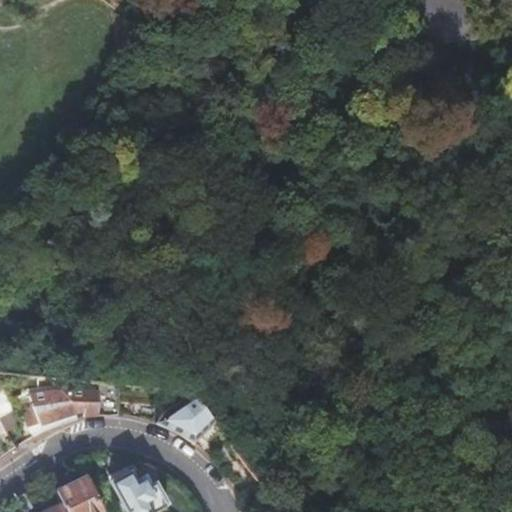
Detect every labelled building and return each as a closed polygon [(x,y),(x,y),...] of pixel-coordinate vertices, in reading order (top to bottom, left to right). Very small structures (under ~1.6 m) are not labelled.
[(9,407),(0,386),(0,413),(6,409),(9,407)] [(187,439),(210,422),(189,392),(187,392),(161,409),(159,424),(173,431),(187,439)] [(114,414),(115,399),(62,393),(28,400),(26,395),(14,398),(24,428),(33,424),(78,409),(80,417),(89,415),(96,414),(104,414),(114,414)] [(73,419),(80,417),(78,409),(33,424),(37,435),(41,432),(50,428),(60,424),(73,419)] [(142,469),(128,475),(130,481),(141,476),(145,484),(149,483),(142,469)] [(123,511),(150,511),(161,507),(165,504),(149,483),(145,484),(141,476),(130,481),(128,475),(126,473),(121,475),(108,481),(123,511)] [(55,501),(60,511),(89,511),(95,509),(80,475),(50,489),(55,501)] [(60,511),(55,501),(32,511),(60,511)]
